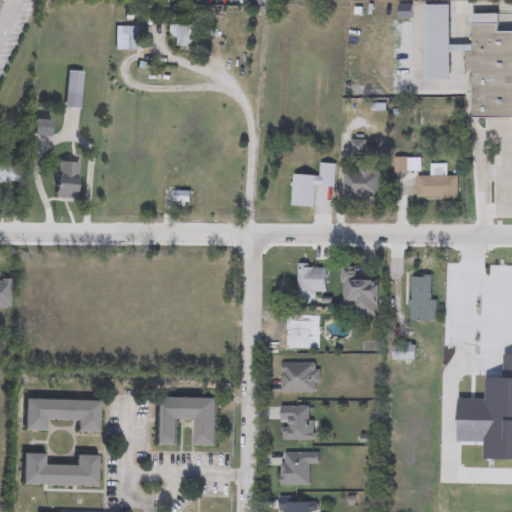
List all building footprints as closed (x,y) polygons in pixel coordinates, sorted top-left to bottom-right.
[(472,14),(471,119),(511,119),(511,33),(500,33),(500,14),(472,14)] [(195,27),(174,27),(174,49),(195,49),(195,27)] [(116,52),(138,52),(138,28),(116,28),(116,52)] [(84,74),(68,73),(65,109),(80,111),(84,74)] [(34,136),(50,138),(52,124),(36,121),(34,136)] [(413,184),(397,184),(397,160),(413,160),(413,184)] [(58,200),(77,200),(77,164),(58,164),(58,200)] [(292,176),(319,177),(319,164),(335,165),(334,188),(315,187),(314,208),(291,207),(292,176)] [(23,185),(24,170),(0,168),(0,205),(5,206),(6,184),(23,185)] [(345,200),(345,170),(380,169),(380,200),(345,200)] [(416,177),(457,177),(457,200),(416,200),(416,177)] [(174,206),(190,205),(190,194),(174,195),(174,206)] [(297,293),(297,267),(325,267),(325,293),(297,293)] [(378,282),(378,316),(343,316),(343,269),(360,269),(360,281),(378,282)] [(511,269),(500,270),(500,297),(511,297),(511,269)] [(475,296),(475,289),(484,289),(484,273),(448,273),(448,296),(475,296)] [(431,323),(410,323),(410,276),(431,276),(431,323)] [(0,279),(11,279),(11,307),(0,307),(0,279)] [(281,394),(281,365),(317,365),(317,394),(281,394)] [(155,448),(156,400),(217,401),(216,449),(194,448),(195,422),(177,422),(177,448),(155,448)] [(98,434),(76,433),(77,422),(45,421),(45,432),(23,432),(23,401),(98,402),(98,434)] [(281,442),(281,408),(312,408),(312,442),(281,442)] [(319,454),(319,466),(309,466),(309,488),(281,488),(281,454),(319,454)] [(21,486),(22,455),(44,456),(44,467),(74,467),(74,456),(97,457),(97,488),(21,486)] [(316,511),(281,511),(281,502),(316,502),(316,511)]
